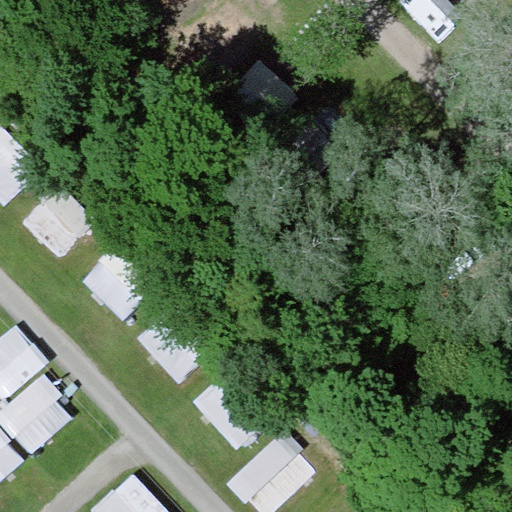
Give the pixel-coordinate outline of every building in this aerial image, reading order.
[(267,0),(232,0),(190,43),(223,75),(282,14),(267,0)] [(2,118),(0,120),(0,178),(23,191),(49,143),(2,118)] [(113,247),(89,273),(131,311),(155,285),(113,247)] [(183,305),(149,331),(183,375),(217,349),(183,305)] [(204,394),(245,439),(270,417),(230,371),(204,394)] [(0,479),(34,453),(4,413),(0,416),(0,479)] [(270,510),(323,461),(290,427),(237,476),(270,510)] [(109,511),(184,511),(146,463),(100,500),(109,511)]
